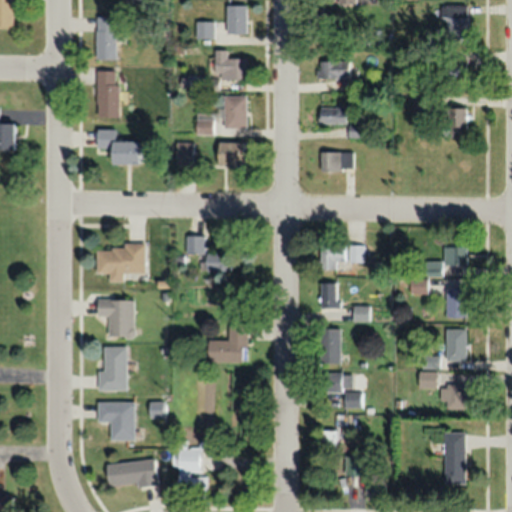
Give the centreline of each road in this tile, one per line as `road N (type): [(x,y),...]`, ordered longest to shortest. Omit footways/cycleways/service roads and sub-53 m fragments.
road 1 (residential): [(58,0),(60,459),(79,511)]
road 2 (residential): [(284,0),(284,511)]
road 3 (residential): [(511,215),(59,210)]
